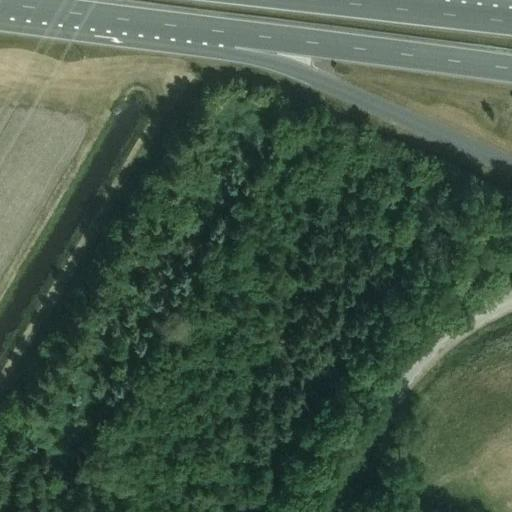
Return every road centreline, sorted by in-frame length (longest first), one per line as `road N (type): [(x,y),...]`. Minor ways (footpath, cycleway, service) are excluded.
road 1 (trunk): [(223,32),(511,166)]
road 2 (unclassified): [(321,511),(408,367),(445,331),(511,297)]
road 3 (trunk): [(223,32),(511,71)]
road 4 (trunk): [(0,2),(223,32)]
road 5 (trunk): [(511,22),(325,0)]
